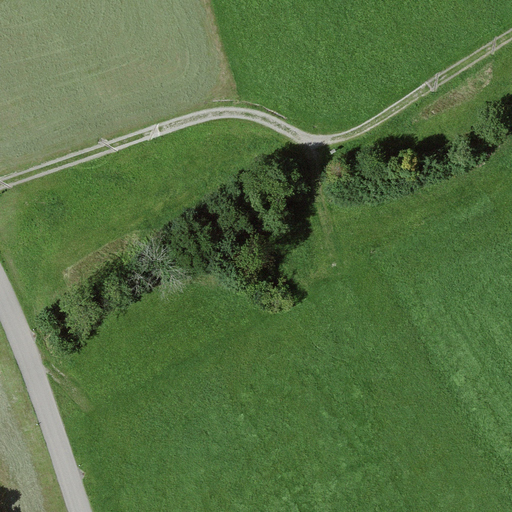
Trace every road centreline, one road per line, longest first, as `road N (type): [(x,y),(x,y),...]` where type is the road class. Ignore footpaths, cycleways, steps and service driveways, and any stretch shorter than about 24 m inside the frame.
road 1 (track): [(511,47),(433,102),(284,137),(210,118),(0,195)]
road 2 (unclassified): [(84,511),(0,291)]
